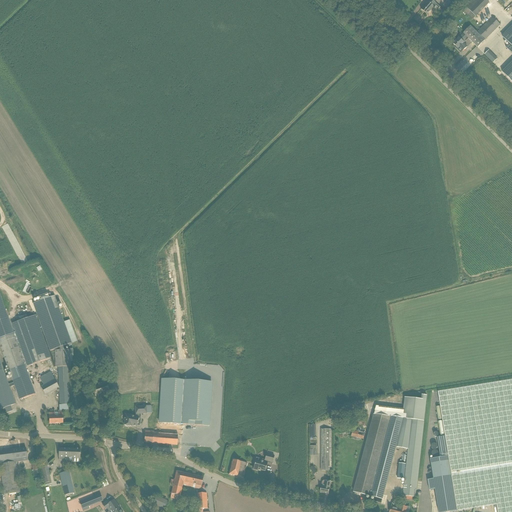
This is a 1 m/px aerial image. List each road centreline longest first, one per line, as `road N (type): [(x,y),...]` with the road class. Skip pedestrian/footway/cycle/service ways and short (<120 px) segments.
road 1 (unclassified): [(113,443),(334,511)]
road 2 (tertiary): [(511,137),(376,0)]
road 3 (track): [(192,365),(176,244)]
